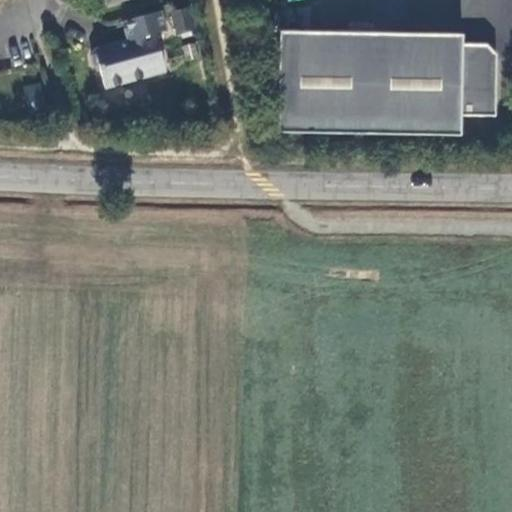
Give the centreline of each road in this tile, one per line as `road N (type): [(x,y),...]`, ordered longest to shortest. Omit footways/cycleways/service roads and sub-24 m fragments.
road 1 (tertiary): [(74,179),(511,189)]
road 2 (residential): [(229,447),(0,441)]
road 3 (residential): [(69,306),(74,179)]
